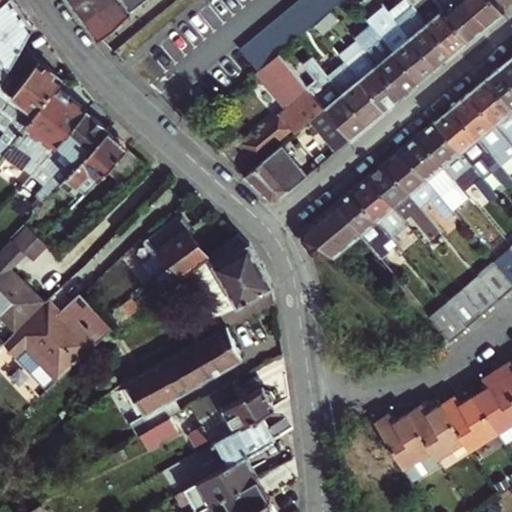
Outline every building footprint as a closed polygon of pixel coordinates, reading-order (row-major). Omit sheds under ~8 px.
[(0,85),(22,46),(34,26),(15,0),(5,0),(0,4),(0,85)] [(76,0),(75,1),(87,17),(110,0),(76,0)] [(110,0),(87,17),(102,37),(123,19),(127,21),(134,16),(133,11),(146,0),(110,0)] [(402,0),(390,10),(438,67),(455,53),(411,0),(402,0)] [(411,0),(455,53),(472,39),(439,0),(411,0)] [(439,0),(472,39),(490,24),(470,0),(439,0)] [(470,0),(490,24),(501,15),(508,10),(499,0),(470,0)] [(373,23),(421,82),(438,67),(390,10),(387,6),(370,20),(373,23)] [(316,24),(323,32),(340,17),(333,10),(316,24)] [(364,47),(404,96),(421,82),(373,23),(356,37),(364,47)] [(64,78),(22,46),(0,85),(0,120),(10,128),(0,140),(0,164),(10,151),(16,143),(58,86),(64,78)] [(347,61),(387,110),(404,96),(364,47),(347,61)] [(259,71),(290,108),(247,143),(259,158),(314,111),(317,115),(327,106),(315,91),(313,93),(308,87),(281,54),(259,71)] [(315,91),(327,106),(353,138),(371,123),(331,75),(315,55),(306,63),(318,79),(308,87),(313,93),(315,91)] [(511,56),(501,66),(511,79),(511,56)] [(347,61),(331,75),(371,123),(387,110),(347,61)] [(511,79),(501,66),(488,76),(511,105),(511,79)] [(511,105),(488,76),(472,91),(497,122),(508,135),(511,139),(511,105)] [(43,164),(89,109),(58,86),(16,143),(31,155),(43,164)] [(472,91),(454,105),(480,136),(497,122),(472,91)] [(454,105),(437,119),(473,163),(483,156),(510,188),(511,186),(511,175),(491,149),(480,136),(454,105)] [(315,117),(341,148),(353,138),(327,106),(317,115),(315,117)] [(64,184),(111,130),(89,109),(43,164),(57,175),(40,195),(47,202),(64,184)] [(437,119),(421,132),(458,177),(466,187),(476,179),(497,206),(504,200),(473,163),(437,119)] [(480,136),(491,149),(501,140),(508,135),(497,122),(480,136)] [(109,170),(129,147),(111,130),(64,184),(73,191),(80,184),(89,192),(109,170)] [(421,132),(404,147),(440,191),(458,177),(421,132)] [(511,155),(511,139),(508,135),(501,140),(505,145),(504,145),(511,155)] [(257,159),(241,139),(228,150),(243,171),(257,159)] [(281,198),(311,173),(285,142),(245,176),(269,199),(273,199),(281,198)] [(10,151),(18,157),(25,163),(31,155),(16,143),(10,151)] [(147,164),(129,147),(109,170),(126,186),(147,164)] [(440,191),(404,147),(387,161),(423,206),(429,200),(447,222),(458,213),(440,191)] [(8,170),(18,157),(10,151),(0,164),(8,170)] [(387,161),(371,174),(407,219),(413,214),(433,239),(443,230),(423,206),(387,161)] [(354,188),(394,237),(411,223),(407,219),(371,174),(354,188)] [(338,202),(363,233),(381,254),(397,241),(394,237),(354,188),(338,202)] [(321,245),(335,257),(363,233),(338,202),(305,229),(304,240),(313,251),(321,245)] [(166,289),(169,287),(189,272),(194,269),(211,256),(191,228),(193,226),(185,215),(182,217),(181,215),(151,237),(161,252),(147,263),(162,284),(166,289)] [(0,312),(18,330),(40,308),(47,302),(12,267),(28,250),(37,259),(50,245),(31,226),(0,256),(0,312)] [(215,262),(223,276),(240,305),(222,314),(228,325),(278,304),(275,286),(250,243),(240,234),(211,256),(194,269),(196,272),(200,270),(215,262)] [(511,252),(499,264),(511,279),(511,252)] [(215,262),(200,270),(208,284),(223,276),(215,262)] [(511,291),(511,279),(499,264),(483,278),(502,301),(511,291)] [(189,272),(169,287),(174,294),(194,281),(189,272)] [(467,291),(486,315),(502,301),(483,278),(467,291)] [(166,289),(162,284),(140,301),(143,306),(166,289)] [(450,305),(470,329),(486,315),(467,291),(450,305)] [(5,344),(51,389),(113,330),(80,296),(60,315),(53,322),(40,308),(18,330),(5,344)] [(47,302),(40,308),(53,322),(60,315),(47,301),(47,302)] [(135,305),(139,310),(143,306),(140,301),(135,305)] [(470,329),(450,305),(433,319),(453,343),(470,329)] [(129,385),(148,418),(246,359),(228,325),(129,385)] [(511,360),(501,367),(511,384),(511,360)] [(511,438),(511,384),(501,367),(486,376),(491,384),(478,392),(500,429),(508,441),(511,438)] [(215,442),(220,439),(264,414),(277,406),(275,402),(277,398),(277,396),(274,392),(272,391),(268,391),(265,387),(249,396),(240,380),(196,407),(206,425),(195,432),(201,443),(213,437),(215,442)] [(487,437),(500,429),(478,392),(464,400),(459,393),(445,402),(467,438),(474,449),(489,440),(487,437)] [(454,446),(467,438),(445,402),(432,410),(427,402),(413,411),(441,457),(455,448),(454,446)] [(444,463),(441,457),(413,411),(399,419),(395,411),(379,421),(416,480),(444,463)] [(233,462),(245,455),(277,437),(264,414),(220,439),(233,462)] [(174,420),(144,439),(153,454),(183,435),(174,420)] [(166,455),(172,466),(194,454),(188,443),(166,455)] [(186,489),(198,511),(199,511),(258,478),(245,455),(233,462),(186,489)] [(258,478),(199,511),(247,511),(270,499),(258,478)] [(277,511),(270,499),(247,511),(277,511)]
